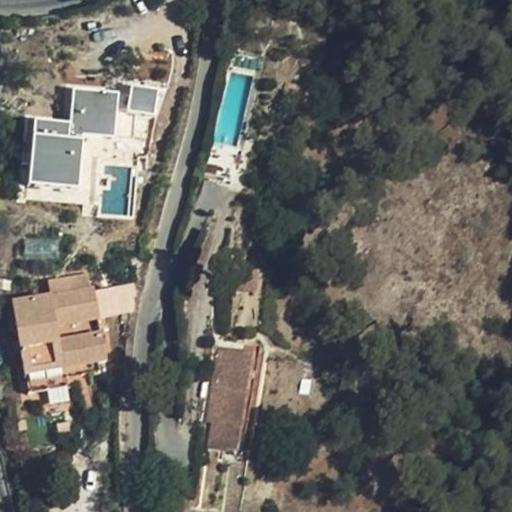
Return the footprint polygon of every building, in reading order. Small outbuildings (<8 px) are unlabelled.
[(119,109),(138,110),(141,90),(121,88),(119,109)] [(108,95),(107,97),(106,100),(107,101),(109,103),(110,104),(112,105),(114,104),(116,104),(117,103),(119,101),(119,99),(119,96),(117,94),(115,93),(112,92),(110,93),(108,95)] [(33,138),(34,123),(25,122),(21,167),(28,167),(31,138),(33,138)] [(70,126),(34,123),(33,138),(31,138),(28,167),(27,188),(77,193),(82,142),(68,141),(70,126)] [(239,151),(237,150),(216,145),(209,175),(232,181),(239,151)] [(71,296),(51,299),(13,306),(26,380),(28,379),(30,396),(68,389),(65,371),(107,364),(94,290),(91,290),(88,276),(68,280),(71,296)] [(71,296),(68,280),(48,283),(51,299),(71,296)] [(271,355),(236,349),(223,424),(229,425),(225,449),(254,453),(271,355)] [(298,395),(317,399),(322,372),(303,369),(298,395)] [(182,491),(202,494),(204,480),(184,477),(182,491)] [(200,511),(202,494),(182,491),(179,511),(200,511)]
